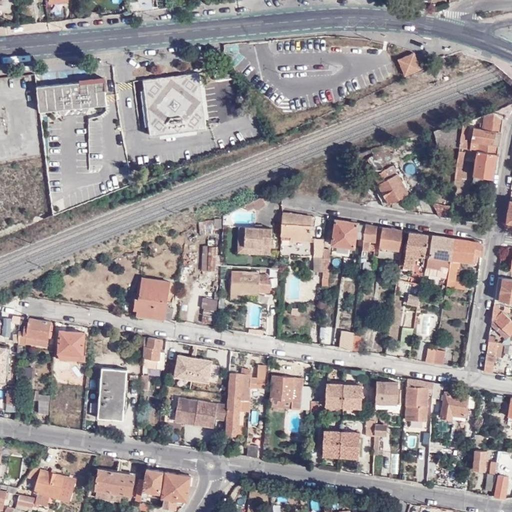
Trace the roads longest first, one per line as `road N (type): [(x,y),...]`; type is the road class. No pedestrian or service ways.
road 1 (residential): [(17,304),(467,379)]
road 2 (primary): [(446,28),(315,17),(0,48)]
road 3 (residential): [(212,463),(503,511)]
road 4 (residential): [(0,427),(212,463)]
road 5 (residential): [(286,203),(494,234)]
road 6 (residential): [(467,379),(494,234)]
